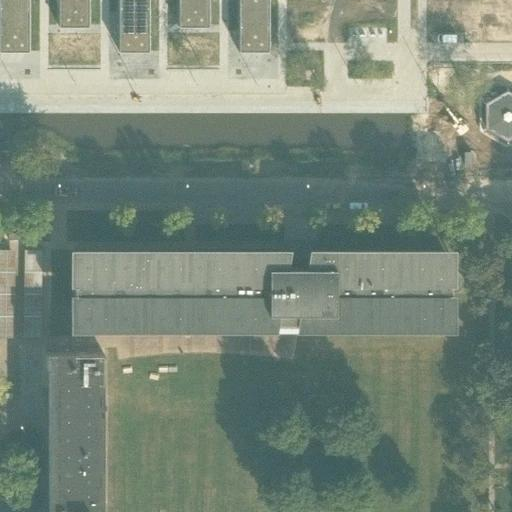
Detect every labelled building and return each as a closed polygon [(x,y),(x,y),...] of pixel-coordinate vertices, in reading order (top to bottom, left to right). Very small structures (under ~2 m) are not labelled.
[(0,0),(0,52),(28,52),(27,0),(0,0)] [(58,0),(58,28),(88,28),(87,0),(58,0)] [(118,0),(118,52),(148,52),(147,0),(118,0)] [(178,0),(178,27),(208,28),(207,0),(178,0)] [(238,0),(238,52),(268,52),(267,0),(238,0)] [(485,105),(485,128),(486,130),(506,141),(508,141),(511,138),(511,95),(508,92),(506,92),(486,104),(485,105)] [(303,268),(303,266),(302,265),(301,263),(300,262),(299,261),(297,260),(296,260),(295,260),(293,260),(292,260),(290,260),(289,261),(288,262),(287,263),(286,265),(286,266),(286,268),(281,268),(284,249),(72,249),(72,329),(270,328),(273,323),(298,323),(298,325),(449,325),(449,293),(453,293),(456,292),(460,289),(462,286),(462,282),(462,278),(460,274),(456,272),(453,270),(449,270),(449,250),(311,250),(308,268),(303,268)] [(0,338),(14,339),(14,251),(0,250),(0,338)] [(23,339),(40,339),(41,251),(24,251),(23,339)] [(102,511),(102,355),(102,353),(86,353),(77,353),(45,353),(45,354),(45,369),(48,369),(48,404),(47,511),(102,511)]
